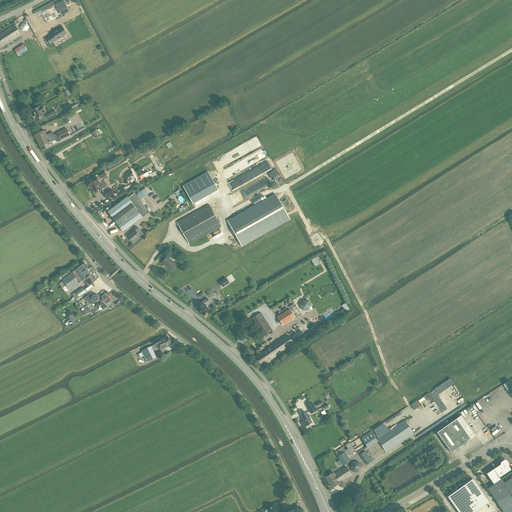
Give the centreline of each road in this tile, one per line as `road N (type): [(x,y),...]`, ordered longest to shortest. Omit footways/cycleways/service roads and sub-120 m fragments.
road 1 (primary): [(327,511),(267,394),(205,331),(120,264),(47,181),(0,99)]
road 2 (unclassified): [(305,511),(243,397),(106,280),(0,146)]
road 3 (tertiary): [(511,447),(494,448),(385,511)]
